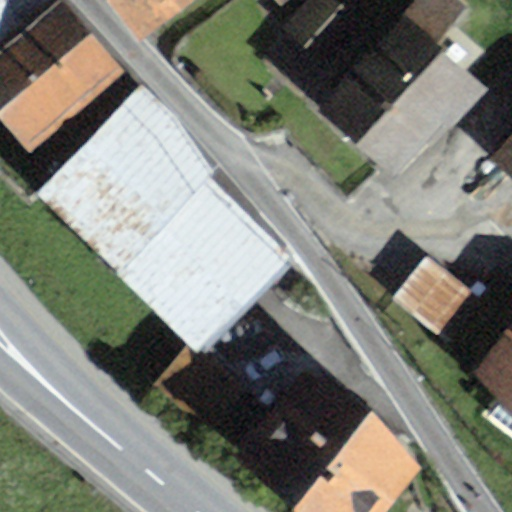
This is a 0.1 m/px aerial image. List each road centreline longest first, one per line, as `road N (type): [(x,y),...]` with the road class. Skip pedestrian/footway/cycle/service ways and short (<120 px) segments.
road 1 (residential): [(84,0),(303,241),(481,511)]
road 2 (primary): [(195,511),(0,341)]
